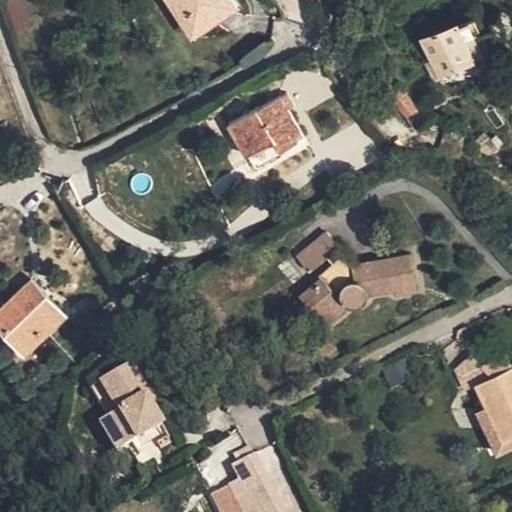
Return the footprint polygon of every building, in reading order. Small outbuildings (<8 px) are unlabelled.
[(218,17),(206,0),(151,0),(179,44),(218,17)] [(454,27),(432,39),(444,58),(466,46),(454,27)] [(444,58),(432,39),(404,52),(422,88),(452,72),(444,58)] [(375,111),(393,126),(404,111),(387,96),(375,111)] [(254,164),(283,152),(262,111),(215,136),(229,166),(250,156),(254,164)] [(286,277),(307,262),(320,253),(307,235),(274,260),(286,277)] [(307,262),(319,279),(330,270),(320,253),(307,262)] [(330,270),(319,279),(306,288),(309,294),(292,307),(310,332),(333,314),(339,323),(346,319),(352,310),(349,295),(373,291),(373,296),(393,292),(389,259),(330,270)] [(0,342),(8,351),(41,322),(15,289),(0,302),(0,342)] [(333,314),(310,332),(315,339),(339,323),(333,314)] [(210,358),(223,348),(208,328),(195,338),(210,358)] [(460,384),(473,408),(489,439),(506,431),(511,428),(511,395),(497,365),(460,384)] [(152,449),(142,436),(133,425),(138,420),(115,393),(93,414),(113,439),(103,449),(125,473),(152,449)] [(489,439),(473,408),(462,413),(483,455),(511,441),(506,431),(489,439)] [(80,423),(103,449),(113,439),(93,414),(80,423)] [(133,425),(142,436),(147,430),(138,420),(133,425)] [(116,482),(125,473),(103,449),(94,458),(116,482)] [(263,511),(240,468),(218,478),(225,493),(214,499),(221,511),(263,511)]
